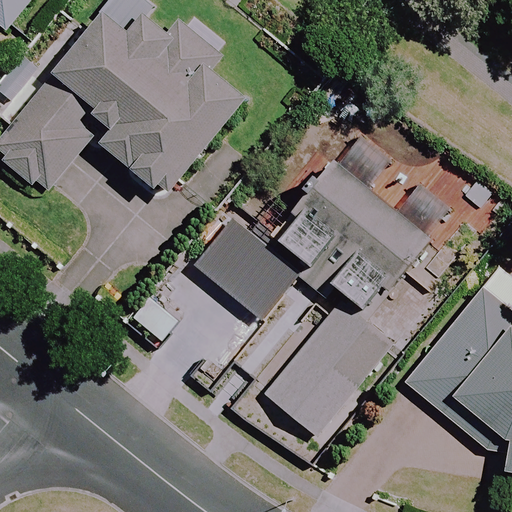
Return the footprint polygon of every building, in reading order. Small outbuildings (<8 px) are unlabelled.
[(204,0),(158,0),(132,33),(110,14),(0,148),(0,155),(48,194),(107,123),(118,132),(106,147),(169,199),(248,102),(210,71),(243,31),(204,0)] [(34,0),(0,0),(0,24),(8,32),(34,0)] [(271,235),(309,265),(299,277),(329,301),(338,289),(367,312),(395,277),(404,284),(460,214),(354,130),(298,200),(271,235)] [(511,473),(511,278),(501,270),(410,388),(488,448),(511,473)] [(391,352),(340,310),(306,351),(357,393),(391,352)]
